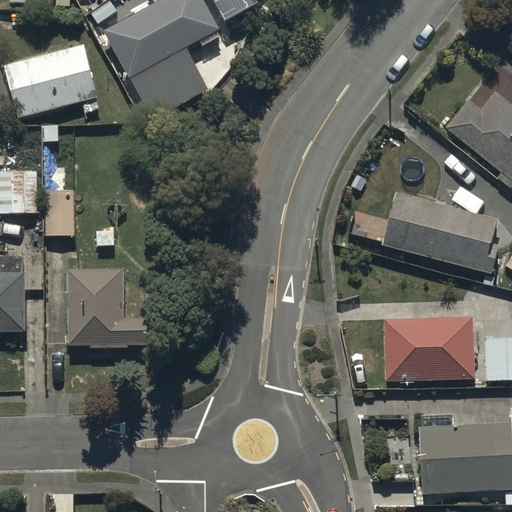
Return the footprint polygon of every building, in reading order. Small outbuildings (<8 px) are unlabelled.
[(209,89),(186,46),(219,28),(203,0),(157,0),(102,30),(152,120),(209,89)] [(254,0),(213,0),(224,21),(257,2),(254,0)] [(87,45),(7,64),(19,118),(99,99),(87,45)] [(2,70),(0,70),(0,112),(12,109),(2,70)] [(511,101),(498,90),(484,108),(470,97),(447,125),(511,177),(511,101)] [(38,158),(0,159),(0,217),(39,216),(38,158)] [(64,169),(46,170),(47,191),(65,191),(64,169)] [(397,191),(383,244),(493,274),(499,252),(493,250),(501,219),(397,191)] [(45,194),(45,239),(76,239),(77,194),(45,194)] [(71,268),(70,345),(91,346),(91,348),(130,349),(130,345),(160,346),(161,318),(128,317),(128,269),(71,268)] [(27,270),(0,270),(0,333),(29,333),(27,270)] [(474,316),(386,318),(387,382),(476,380),(474,316)] [(511,339),(485,340),(485,380),(511,380),(511,339)] [(511,407),(511,412),(511,423),(421,426),(423,493),(511,490),(511,407)]
